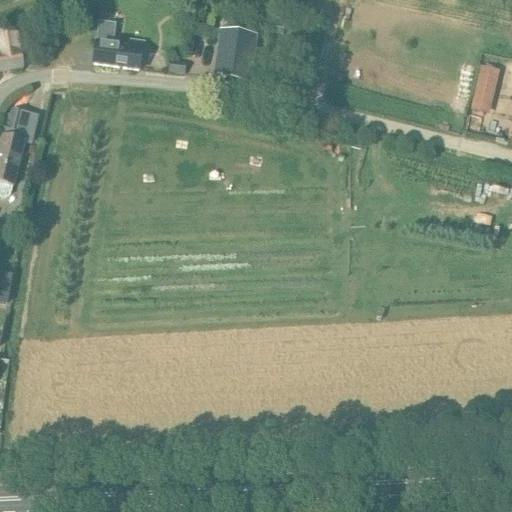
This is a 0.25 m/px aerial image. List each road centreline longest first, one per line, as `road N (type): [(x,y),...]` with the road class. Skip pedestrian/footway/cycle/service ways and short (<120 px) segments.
road 1 (residential): [(511,157),(182,84),(51,74),(7,85),(0,95)]
road 2 (primary): [(0,500),(511,478)]
